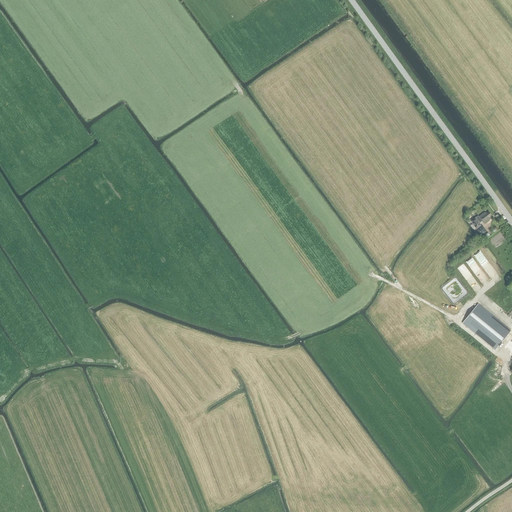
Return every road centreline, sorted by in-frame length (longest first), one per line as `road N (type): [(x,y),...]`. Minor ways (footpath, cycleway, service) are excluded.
road 1 (tertiary): [(511,223),(350,0)]
road 2 (track): [(508,360),(373,274)]
